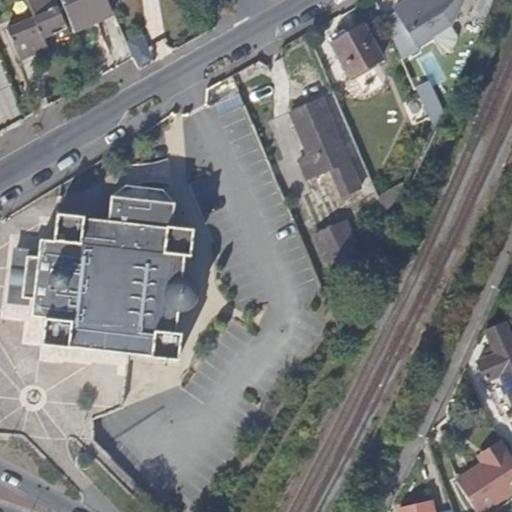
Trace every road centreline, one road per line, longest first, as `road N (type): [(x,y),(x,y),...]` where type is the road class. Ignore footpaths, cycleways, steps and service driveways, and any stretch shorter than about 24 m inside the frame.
road 1 (residential): [(0,175),(309,0)]
road 2 (residential): [(384,502),(511,232)]
